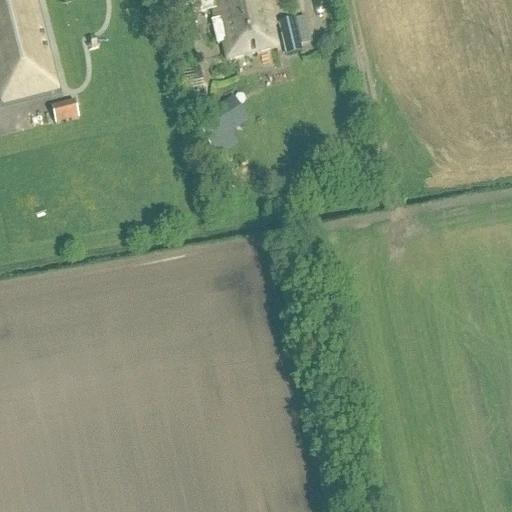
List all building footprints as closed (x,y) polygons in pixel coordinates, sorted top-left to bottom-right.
[(0,0),(0,90),(4,106),(57,92),(33,0),(0,0)] [(211,1),(217,23),(211,25),(216,48),(223,47),(227,62),(278,50),(274,33),(274,28),(267,0),(176,0),(179,10),(211,1)] [(278,27),(286,59),(302,55),(295,23),(278,27)] [(260,131),(296,125),(286,66),(250,72),(260,131)] [(206,99),(201,76),(188,78),(193,101),(206,99)] [(50,110),(55,128),(78,122),(74,104),(50,110)] [(198,128),(213,150),(235,135),(220,113),(198,128)]
